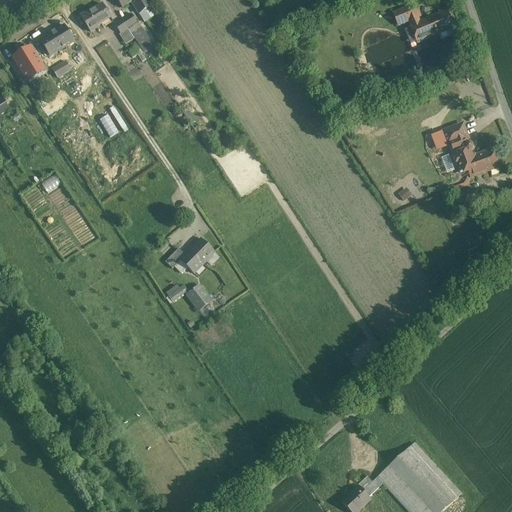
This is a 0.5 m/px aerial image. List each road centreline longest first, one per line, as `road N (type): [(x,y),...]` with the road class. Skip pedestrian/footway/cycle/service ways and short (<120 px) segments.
road 1 (unclassified): [(245,511),(381,397),(511,268)]
road 2 (track): [(56,3),(191,202)]
road 3 (unclassified): [(511,121),(468,0)]
